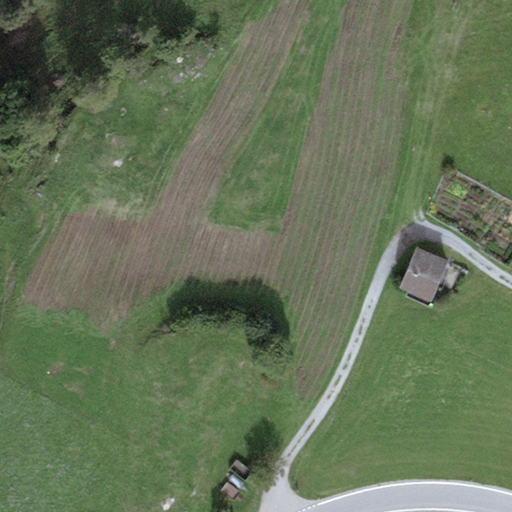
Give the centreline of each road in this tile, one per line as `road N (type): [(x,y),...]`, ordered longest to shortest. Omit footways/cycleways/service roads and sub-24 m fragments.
road 1 (track): [(275,511),(275,477),(331,393),(400,243),(427,234),(448,240),(511,285)]
road 2 (unclassified): [(511,506),(422,495),(330,511)]
